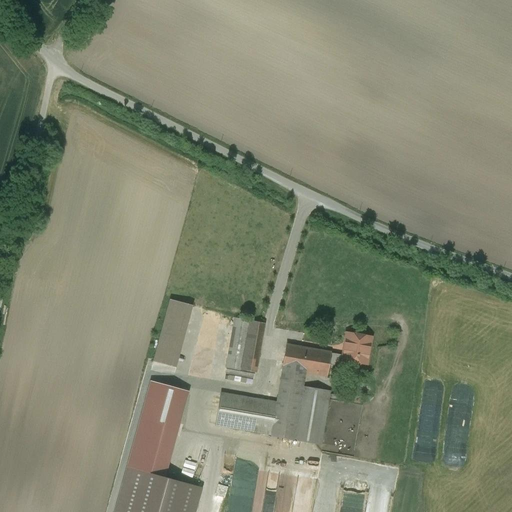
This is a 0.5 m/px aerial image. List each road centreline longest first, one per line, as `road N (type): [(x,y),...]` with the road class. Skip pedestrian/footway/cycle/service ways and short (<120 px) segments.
road 1 (unclassified): [(511,277),(314,198),(55,64)]
road 2 (unclassified): [(55,64),(0,296)]
